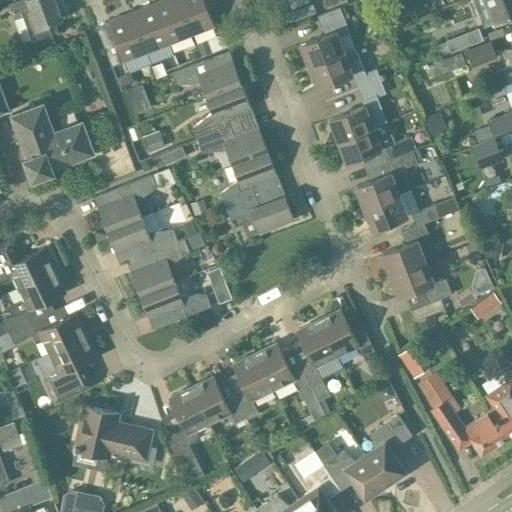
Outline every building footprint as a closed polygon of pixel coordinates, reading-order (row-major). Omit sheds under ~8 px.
[(63,17),(56,0),(19,0),(11,3),(15,17),(22,15),(31,40),(52,32),(48,22),(63,17)] [(163,45),(189,35),(174,0),(159,0),(148,4),(163,45)] [(204,0),(174,0),(189,35),(215,25),(204,0)] [(511,0),(488,0),(492,9),(497,22),(511,15),(511,0)] [(148,4),(122,14),(138,55),(146,52),(151,63),(174,54),(169,42),(163,45),(148,4)] [(301,43),(309,65),(344,51),(338,35),(349,31),(339,6),(317,15),(325,34),(301,43)] [(297,8),(285,12),(288,22),(300,17),(297,8)] [(114,34),(102,39),(112,65),(123,60),(128,72),(151,63),(146,52),(138,55),(122,14),(108,20),(114,34)] [(396,14),(387,18),(390,27),(400,24),(396,14)] [(467,44),(462,31),(446,37),(451,49),(467,44)] [(212,52),(207,40),(197,44),(201,56),(212,52)] [(498,58),(491,40),(464,50),(471,68),(498,58)] [(500,85),(511,80),(511,45),(500,51),(506,67),(495,71),(500,85)] [(358,88),(381,79),(377,68),(365,72),(356,47),(344,52),(344,51),(309,65),(317,86),(352,72),(358,88)] [(187,53),(190,60),(201,56),(198,49),(187,53)] [(207,96),(241,83),(232,60),(209,69),(204,58),(171,71),(176,83),(201,81),(207,96)] [(156,77),(166,73),(162,62),(152,66),(156,77)] [(381,79),(358,88),(364,104),(330,118),(338,139),(387,120),(377,96),(385,93),(381,79)] [(241,83),(207,96),(213,110),(193,126),(197,138),(231,126),(226,114),(250,105),(241,83)] [(151,107),(142,84),(125,90),(135,114),(151,107)] [(45,102),(12,113),(27,154),(25,155),(33,176),(53,168),(53,166),(93,151),(81,118),(55,128),(45,102)] [(511,129),(511,111),(487,121),(493,137),(511,129)] [(390,158),(413,149),(416,147),(411,135),(395,141),(387,120),(338,139),(346,160),(385,145),(390,158)] [(132,139),(142,136),(138,125),(128,128),(132,139)] [(231,126),(197,138),(202,150),(228,148),(234,163),(267,150),(258,127),(235,137),(231,126)] [(150,152),(165,146),(159,131),(144,136),(150,152)] [(479,166),(502,158),(495,137),(471,145),(479,166)] [(450,139),(438,144),(442,156),(454,151),(450,139)] [(413,149),(390,158),(395,170),(356,185),(364,206),(399,193),(395,181),(408,176),(404,166),(417,161),(413,149)] [(267,150),(234,163),(239,178),(219,193),(224,206),(257,193),(252,181),(276,172),(267,150)] [(166,151),(152,157),(156,166),(170,160),(166,151)] [(108,229),(142,216),(136,201),(156,185),(151,173),(118,186),(123,197),(99,206),(108,229)] [(257,193),(224,206),(228,218),(254,215),(260,230),(293,217),(284,194),(261,204),(257,193)] [(408,214),(399,193),(364,206),(373,227),(408,214)] [(204,199),(192,203),(196,215),(208,210),(204,199)] [(416,224),(424,222),(439,216),(434,203),(411,212),(416,224)] [(142,216),(108,229),(117,251),(140,242),(145,254),(178,240),(177,239),(173,228),(147,230),(142,216)] [(198,231),(193,219),(184,222),(189,235),(198,231)] [(382,252),(391,273),(426,260),(417,239),(429,234),(424,222),(416,224),(401,230),(406,243),(382,252)] [(204,243),(199,231),(198,231),(189,235),(184,237),(189,249),(204,243)] [(132,271),(141,293),(175,280),(169,265),(189,250),(189,249),(184,237),(177,239),(178,240),(152,251),(156,262),(132,271)] [(0,278),(12,273),(19,286),(55,269),(44,247),(19,259),(9,239),(0,243),(0,278)] [(500,260),(503,243),(488,240),(485,257),(500,260)] [(469,251),(476,248),(474,241),(466,244),(469,251)] [(223,252),(223,247),(218,244),(213,246),(213,252),(218,255),(223,252)] [(434,280),(426,260),(391,273),(399,294),(423,285),(429,301),(452,293),(445,275),(434,280)] [(65,290),(55,269),(19,286),(24,298),(8,306),(13,315),(25,309),(65,290)] [(175,280),(141,293),(150,315),(173,306),(178,317),(211,304),(206,292),(180,295),(175,280)] [(213,286),(219,301),(229,297),(230,297),(224,281),(213,286)] [(500,302),(493,292),(471,307),(478,318),(500,302)] [(341,307),(319,318),(336,354),(358,344),(363,354),(374,349),(364,327),(353,333),(341,307)] [(3,319),(9,331),(30,320),(25,309),(13,315),(3,319)] [(42,315),(30,320),(36,331),(32,333),(37,342),(44,339),(49,351),(86,334),(75,312),(47,325),(42,315)] [(434,316),(418,323),(424,338),(439,328),(434,316)] [(336,354),(319,318),(298,329),(312,357),(301,363),(301,365),(319,401),(324,398),(330,395),(316,364),(336,354)] [(0,334),(9,331),(3,319),(0,320),(0,334)] [(36,331),(30,320),(9,331),(14,342),(32,333),(36,331)] [(96,355),(86,334),(49,351),(59,371),(45,378),(56,401),(81,389),(71,367),(96,355)] [(314,404),(319,401),(301,365),(291,370),(277,341),(255,352),(273,388),(294,377),(301,392),(304,390),(310,402),(314,404)] [(427,367),(412,344),(401,352),(415,375),(427,367)] [(273,388),(255,352),(234,362),(248,391),(237,396),(246,416),(248,418),(259,412),(252,398),(273,388)] [(213,375),(191,386),(209,421),(231,411),(236,422),(246,416),(237,396),(237,394),(226,400),(213,375)] [(433,375),(419,384),(435,407),(430,410),(452,443),(457,450),(473,439),(481,452),(508,434),(491,409),(465,426),(446,398),(449,396),(442,385),(440,386),(433,375)] [(491,409),(508,434),(511,431),(511,375),(485,395),(493,407),(491,409)] [(191,386),(170,396),(188,431),(184,433),(189,443),(195,440),(198,432),(196,428),(209,421),(191,386)] [(0,404),(3,411),(19,405),(14,392),(0,397),(0,404)] [(330,409),(324,398),(319,401),(325,412),(330,409)] [(119,413),(84,404),(74,447),(109,455),(111,450),(146,458),(153,429),(118,420),(119,413)] [(298,419),(301,426),(315,419),(314,417),(312,412),(298,419)] [(374,446),(364,453),(384,483),(393,477),(395,480),(406,472),(404,470),(405,469),(390,448),(412,433),(398,412),(369,432),(374,446)] [(24,444),(15,421),(0,426),(0,442),(3,451),(24,444)] [(195,455),(189,443),(184,433),(173,439),(184,460),(195,455)] [(344,449),(323,463),(337,484),(351,475),(367,499),(378,491),(376,488),(384,483),(364,453),(355,459),(344,449)] [(0,484),(9,481),(0,456),(0,484)] [(252,475),(244,462),(235,468),(244,481),(252,475)] [(308,491),(298,498),(307,511),(337,511),(324,492),(337,484),(323,463),(303,476),(308,491)] [(28,505),(9,511),(46,511),(44,505),(31,510),(29,505),(52,496),(45,478),(21,487),(28,505)] [(193,485),(181,493),(192,510),(204,503),(193,485)] [(102,511),(104,505),(100,497),(74,491),(64,494),(60,511),(102,511)] [(277,493),(256,508),(259,511),(307,511),(298,498),(289,504),(277,493)] [(144,511),(161,511),(156,501),(142,507),(144,511)]
